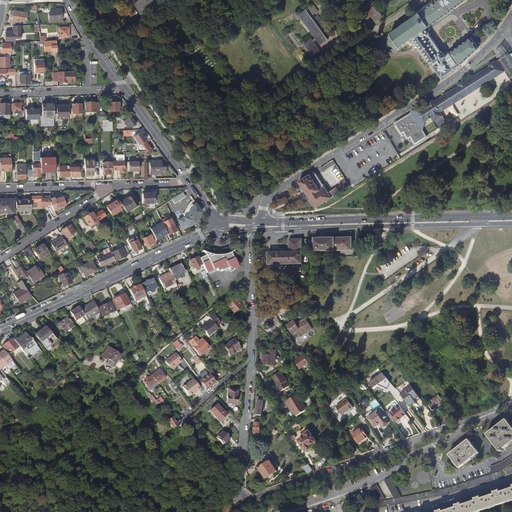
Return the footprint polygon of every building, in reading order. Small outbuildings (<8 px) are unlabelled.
[(160,3),(158,0),(137,0),(132,3),(140,15),(160,3)] [(479,47),(478,45),(472,37),(448,54),(447,53),(445,52),(444,53),(442,51),(436,43),(429,34),(430,33),(429,31),(430,31),(430,29),(429,26),(452,10),(466,0),(436,0),(416,15),(390,33),(385,37),(388,42),(387,43),(387,44),(387,45),(388,46),(388,47),(390,46),(391,46),(395,51),(400,47),(409,40),(411,43),(413,43),(416,41),(425,55),(442,79),(443,79),(455,70),(460,66),(479,47)] [(415,13),(416,15),(436,0),(431,0),(432,1),(415,13)] [(372,1),(365,7),(377,23),(384,17),(379,11),(379,12),(376,8),(377,8),(372,1)] [(313,4),(298,15),(320,45),(328,39),(332,35),(318,15),(313,19),(311,16),(318,11),(313,4)] [(48,13),(48,21),(61,21),(61,9),(52,10),(52,13),(48,13)] [(10,25),(12,25),(18,25),(19,25),(20,19),(25,20),(27,13),(13,11),(12,11),(11,11),(10,11),(10,14),(10,15),(12,15),(10,25)] [(18,25),(12,25),(12,32),(4,32),(4,41),(13,41),(13,38),(18,38),(18,25)] [(293,32),(289,34),(299,48),(302,45),(293,32)] [(483,35),(478,40),(482,45),(489,38),(491,35),(489,32),(484,36),(483,35)] [(311,38),(303,43),(316,61),(324,55),(311,38)] [(11,53),(11,43),(2,43),(1,53),(11,53)] [(52,51),(56,51),(56,45),(51,46),(51,43),(45,44),(45,50),(52,49),(52,51)] [(496,50),(501,58),(505,56),(507,55),(508,55),(509,55),(503,46),(496,50)] [(511,52),(511,53),(509,55),(508,55),(507,55),(505,56),(501,58),(498,60),(498,61),(495,63),(494,61),(489,64),(490,66),(475,75),(473,76),(465,81),(464,80),(457,84),(458,86),(444,95),(435,101),(434,101),(433,100),(433,99),(430,101),(427,103),(428,105),(415,113),(413,114),(412,112),(396,122),(396,123),(402,132),(404,131),(409,137),(411,135),(416,143),(427,136),(420,125),(426,122),(425,121),(432,117),(439,128),(448,123),(441,111),(505,70),(510,78),(511,76),(511,52)] [(0,67),(10,67),(9,56),(0,56),(0,67)] [(35,72),(44,72),(44,62),(34,63),(35,72)] [(218,64),(215,67),(217,70),(225,80),(229,77),(218,64)] [(59,82),(67,82),(67,72),(58,73),(58,82),(59,82)] [(30,75),(20,75),(20,84),(30,84),(30,75)] [(82,104),(82,112),(99,111),(99,103),(93,103),(93,102),(85,102),(85,104),(82,104)] [(108,110),(119,110),(119,102),(108,102),(108,110)] [(0,103),(0,114),(9,114),(8,103),(0,103)] [(22,103),(13,103),(13,113),(22,113),(22,103)] [(81,113),(81,103),(72,104),(72,113),(81,113)] [(54,127),(53,104),(42,104),(42,127),(54,127)] [(68,118),(68,105),(57,105),(57,118),(68,118)] [(39,109),(25,109),(26,119),(39,119),(39,109)] [(128,116),(119,116),(120,119),(121,119),(124,117),(125,118),(123,120),(127,127),(132,127),(136,124),(131,117),(130,117),(129,116),(128,116)] [(98,117),(98,121),(103,121),(103,129),(98,129),(98,132),(112,131),(111,119),(107,120),(107,121),(106,121),(106,117),(98,117)] [(10,134),(10,141),(18,141),(20,141),(20,137),(13,137),(13,132),(10,132),(10,134)] [(142,145),(146,142),(146,141),(140,133),(134,138),(139,145),(142,145)] [(18,141),(10,141),(10,151),(12,151),(12,145),(18,145),(18,141)] [(139,145),(139,152),(144,152),(146,152),(148,152),(151,152),(153,151),(147,143),(146,142),(142,145),(139,145)] [(111,162),(112,170),(119,170),(119,171),(124,171),(124,157),(124,155),(116,155),(116,161),(111,162)] [(0,171),(11,171),(11,159),(8,159),(0,158),(0,171)] [(40,160),(40,173),(55,172),(54,158),(40,158),(40,160)] [(28,171),(28,177),(40,177),(40,173),(40,160),(36,161),(36,165),(32,166),(32,170),(28,171)] [(84,167),(85,176),(93,176),(93,167),(95,167),(95,160),(84,160),(84,167)] [(150,160),(151,173),(166,173),(165,166),(161,166),(161,160),(150,160)] [(333,160),(321,168),(323,171),(335,163),(334,161),(333,160)] [(112,170),(111,162),(102,162),(102,174),(112,174),(112,170)] [(128,162),(128,172),(135,171),(135,174),(139,173),(138,162),(128,162)] [(69,176),(69,167),(69,165),(59,165),(59,176),(69,176)] [(16,166),(16,170),(16,180),(25,179),(25,166),(16,166)] [(69,167),(69,176),(78,176),(78,167),(69,167)] [(298,182),(299,183),(300,184),(303,189),(301,190),(302,192),(304,191),(313,205),(315,208),(332,198),(329,193),(314,172),(307,177),(300,182),(298,182)] [(349,186),(345,180),(340,184),(340,185),(337,187),(340,192),(349,186)] [(332,198),(340,192),(337,187),(329,193),(332,198)] [(149,204),(155,204),(155,202),(154,193),(142,194),(143,204),(149,204)] [(182,193),(172,199),(175,204),(185,197),(182,193)] [(120,201),(123,207),(124,210),(137,202),(131,194),(120,201)] [(50,199),(49,196),(44,197),(31,197),(32,208),(38,208),(46,208),(50,214),(54,212),(54,211),(50,205),(50,199)] [(50,205),(54,211),(58,210),(57,208),(65,205),(65,204),(66,203),(65,200),(64,201),(62,196),(54,199),(54,198),(50,199),(50,205)] [(120,201),(118,198),(106,205),(111,214),(123,207),(120,201)] [(0,214),(1,215),(1,212),(12,212),(12,199),(0,199),(0,214)] [(15,201),(16,212),(31,211),(31,208),(30,200),(24,200),(15,201)] [(202,211),(196,203),(195,203),(193,200),(189,203),(185,211),(184,213),(182,214),(184,217),(178,220),(182,229),(195,223),(196,222),(196,219),(198,216),(200,213),(202,211)] [(93,223),(97,220),(97,221),(105,216),(101,210),(93,215),(91,212),(83,217),(89,225),(93,223)] [(24,226),(16,215),(12,216),(20,228),(24,226)] [(150,227),(156,240),(162,237),(161,236),(168,233),(164,226),(162,220),(155,223),(156,224),(150,227)] [(168,233),(169,236),(177,232),(172,222),(164,226),(168,233)] [(59,233),(61,236),(63,239),(75,232),(70,225),(62,230),(62,231),(59,233)] [(142,239),(145,246),(154,242),(151,235),(142,239)] [(63,239),(61,236),(50,243),(55,252),(66,245),(63,239)] [(302,239),(302,257),(309,257),(309,256),(311,256),(319,256),(319,253),(335,253),(335,252),(342,252),(352,252),(352,238),(321,239),(313,239),(313,241),(311,241),(308,241),(308,239),(302,239)] [(134,252),(141,248),(137,239),(133,241),(132,239),(128,241),(134,252)] [(302,239),(289,240),(289,246),(289,252),(278,252),(268,252),(268,266),(302,265),(302,257),(302,239)] [(33,250),(39,259),(48,253),(42,244),(33,250)] [(28,248),(24,250),(29,257),(33,255),(28,248)] [(111,253),(115,261),(126,256),(122,248),(111,253)] [(235,261),(235,260),(234,258),(230,253),(228,254),(226,254),(225,255),(221,255),(217,255),(214,255),(211,254),(209,253),(204,251),(206,255),(199,258),(207,273),(216,269),(217,271),(220,270),(221,272),(229,268),(230,270),(233,269),(233,270),(238,268),(237,265),(235,261)] [(115,261),(111,253),(101,258),(100,257),(96,259),(101,267),(104,266),(115,261)] [(190,260),(193,267),(202,263),(199,258),(198,256),(190,260)] [(9,259),(2,264),(6,270),(13,265),(9,259)] [(17,261),(14,263),(18,269),(17,269),(24,280),(27,278),(25,274),(26,274),(23,269),(22,269),(17,261)] [(85,276),(96,271),(92,262),(79,268),(82,273),(83,272),(85,276)] [(168,268),(170,272),(173,279),(178,277),(177,275),(184,271),(180,263),(168,268)] [(26,270),(33,283),(43,277),(35,264),(26,270)] [(173,279),(170,272),(158,278),(163,289),(175,283),(173,279)] [(58,276),(63,287),(72,283),(68,273),(63,275),(63,274),(58,276)] [(50,282),(43,285),(47,294),(57,289),(52,278),(49,280),(50,282)] [(155,289),(158,288),(153,278),(142,284),(146,293),(149,292),(150,293),(152,293),(153,293),(154,292),(155,291),(155,289)] [(13,294),(18,303),(22,301),(23,302),(32,297),(28,293),(21,280),(17,283),(21,289),(13,294)] [(147,299),(140,284),(136,286),(136,285),(132,287),(132,288),(129,290),(136,305),(147,299)] [(129,305),(125,296),(117,299),(112,302),(116,310),(116,311),(129,305)] [(226,304),(233,312),(241,305),(234,297),(226,304)] [(111,312),(115,311),(110,300),(100,305),(101,307),(98,308),(102,317),(111,312)] [(98,312),(93,301),(80,309),(84,316),(86,320),(98,312)] [(84,316),(80,309),(78,306),(69,312),(74,321),(84,316)] [(209,316),(211,319),(201,327),(208,335),(217,327),(216,325),(220,321),(214,314),(212,314),(209,316)] [(73,326),(67,317),(58,323),(64,332),(73,326)] [(295,319),(288,324),(293,333),(297,330),(301,336),(313,328),(306,317),(297,323),(295,319)] [(45,326),(35,335),(45,348),(56,339),(51,333),(52,332),(50,329),(49,330),(45,326)] [(24,345),(32,355),(39,349),(33,341),(34,341),(31,337),(30,337),(24,331),(18,337),(24,345)] [(233,335),(225,339),(226,341),(222,343),(229,355),(233,353),(232,351),(239,347),(233,335)] [(13,339),(20,348),(24,345),(18,337),(16,338),(15,337),(13,339)] [(181,337),(173,343),(178,350),(187,344),(181,337)] [(18,346),(11,338),(1,346),(8,354),(12,350),(18,346)] [(192,345),(199,354),(208,347),(201,338),(192,345)] [(101,357),(105,360),(106,358),(109,360),(115,364),(120,355),(108,347),(101,357)] [(264,354),(264,366),(277,366),(277,350),(269,349),(268,355),(264,354)] [(14,364),(12,361),(3,350),(0,351),(0,358),(5,365),(8,369),(14,364)] [(175,352),(164,361),(171,369),(182,360),(175,352)] [(294,361),(299,369),(309,363),(304,355),(302,353),(301,353),(300,357),(294,361)] [(155,380),(158,383),(166,377),(158,368),(151,374),(155,380)] [(78,377),(73,372),(69,376),(74,381),(78,377)] [(281,392),(289,387),(286,382),(288,381),(285,377),(284,378),(280,372),(272,377),(277,383),(276,384),(281,392)] [(370,383),(383,373),(382,372),(368,382),(374,390),(376,388),(382,391),(385,388),(379,385),(374,389),(370,383)] [(201,379),(207,387),(214,381),(208,373),(201,379)] [(392,383),(383,373),(370,383),(374,389),(379,385),(385,388),(392,383)] [(5,386),(9,382),(2,374),(0,375),(0,380),(0,381),(5,386)] [(155,380),(151,374),(143,380),(150,389),(158,383),(155,380)] [(193,380),(182,387),(189,397),(196,392),(197,393),(201,390),(193,380)] [(421,398),(412,385),(407,389),(408,391),(402,395),(410,406),(414,403),(415,405),(417,403),(416,402),(421,398)] [(235,404),(237,389),(229,388),(227,403),(235,404)] [(289,405),(297,417),(308,410),(300,398),(302,396),(299,393),(285,402),(287,406),(289,405)] [(430,406),(433,410),(443,403),(438,396),(432,401),(433,403),(430,406)] [(337,406),(342,414),(344,413),(345,414),(354,408),(347,399),(337,406)] [(219,403),(211,410),(220,420),(228,414),(219,403)] [(401,405),(400,405),(391,411),(398,421),(407,414),(401,405)] [(381,409),(370,417),(376,427),(381,424),(382,425),(383,426),(385,426),(386,426),(388,425),(389,424),(389,423),(389,421),(389,419),(385,414),(381,409)] [(177,424),(172,417),(168,420),(172,427),(177,424)] [(511,442),(511,426),(506,420),(487,434),(493,443),(500,452),(511,442)] [(315,433),(310,427),(305,431),(306,433),(299,439),(307,449),(318,441),(313,435),(315,433)] [(352,434),(359,444),(368,437),(362,428),(352,434)] [(230,438),(224,430),(217,437),(223,444),(230,438)] [(478,453),(468,440),(458,448),(449,455),(459,468),(478,453)] [(234,449),(234,447),(232,443),(226,446),(229,452),(234,449)] [(360,452),(355,445),(349,449),(354,455),(360,452)] [(511,464),(511,455),(500,463),(491,467),(493,472),(493,473),(503,470),(511,464)] [(267,466),(261,469),(269,480),(279,473),(271,461),(266,464),(267,466)] [(308,474),(313,470),(308,464),(303,468),(308,474)] [(377,502),(378,509),(387,506),(449,494),(504,477),(511,472),(511,465),(502,471),(485,476),(448,488),(408,496),(377,502)] [(390,477),(385,481),(394,498),(401,497),(390,477)] [(378,501),(386,500),(377,485),(371,488),(373,492),(378,501)] [(479,511),(511,501),(511,488),(501,492),(500,490),(497,491),(495,492),(495,495),(482,499),(481,496),(479,497),(476,498),(477,501),(464,505),(463,503),(460,504),(457,504),(458,507),(444,511),(443,509),(441,510),(438,511),(479,511)]
